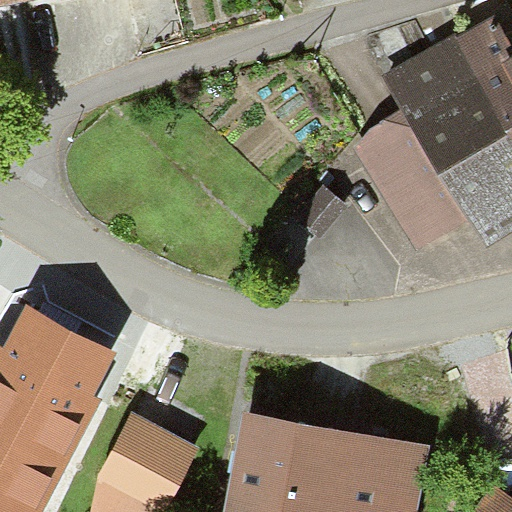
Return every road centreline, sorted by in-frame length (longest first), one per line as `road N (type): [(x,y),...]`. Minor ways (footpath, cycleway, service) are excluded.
road 1 (tertiary): [(511,302),(454,318),(255,323),(131,285),(13,219)]
road 2 (residential): [(13,219),(61,105),(418,0)]
road 3 (track): [(511,433),(454,318)]
